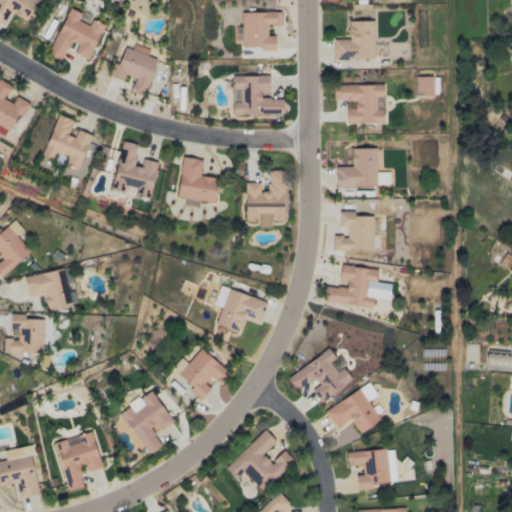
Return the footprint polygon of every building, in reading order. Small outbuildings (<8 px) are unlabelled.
[(26,20),(36,0),(0,0),(0,23),(3,25),(9,12),(26,20)] [(87,59),(103,24),(91,19),(88,25),(77,20),(81,13),(67,7),(47,54),(61,60),(69,41),(77,45),(73,53),(87,59)] [(240,12),(241,46),(260,46),(260,50),(275,50),(274,35),(266,36),(266,25),(280,25),(280,11),(240,12)] [(372,20),(347,21),(348,38),(332,39),(332,59),(373,58),(372,20)] [(155,58),(123,47),(118,64),(113,63),(108,76),(122,80),(124,74),(134,77),(129,91),(143,95),(155,58)] [(231,114),(281,114),(281,98),(260,98),(260,90),(268,90),(268,75),(232,75),(231,114)] [(416,76),(416,95),(431,95),(431,76),(416,76)] [(0,133),(5,136),(16,114),(21,117),(28,103),(15,96),(12,103),(3,99),(10,85),(0,79),(0,133)] [(332,100),(353,100),(354,108),(344,108),(345,123),(382,122),(382,109),(375,109),(375,96),(383,96),(383,83),(332,84),(332,100)] [(89,134),(76,130),(74,137),(67,134),(72,119),(56,114),(42,155),(52,158),(54,152),(67,157),(64,165),(78,169),(89,134)] [(156,161),(142,159),(140,167),(133,165),(137,144),(120,140),(110,190),(123,192),(124,185),(140,188),(138,197),(149,199),(156,161)] [(388,185),(388,171),(375,172),(374,147),(350,148),(350,166),(334,167),(335,186),(388,185)] [(175,196),(213,202),(217,178),(199,175),(202,159),(182,156),(175,196)] [(244,182),(244,221),(259,221),(259,226),(270,226),(270,220),(283,220),(283,170),(267,170),(267,191),(259,191),(259,182),(244,182)] [(372,249),(371,215),(354,215),(354,211),(338,211),(338,226),(346,226),(346,235),(332,235),(332,250),(372,249)] [(371,307),(372,297),(388,299),(390,283),(374,281),(376,269),(340,264),(338,279),(346,280),(345,288),(324,285),(322,301),(371,307)] [(23,275),(26,296),(43,294),(45,309),(70,305),(67,283),(71,283),(69,268),(23,275)] [(239,332),(243,316),(259,321),(265,300),(218,286),(213,305),(220,307),(214,325),(239,332)] [(41,353),(42,319),(24,318),(24,313),(9,313),(9,329),(17,329),(17,338),(2,338),(2,351),(41,353)] [(485,354),(508,354),(509,346),(485,345),(485,354)] [(229,373),(199,348),(186,364),(180,359),(173,367),(193,384),(188,390),(200,399),(209,387),(204,383),(209,375),(219,384),(229,373)] [(286,377),(297,392),(308,384),(319,401),(350,379),(342,367),(335,371),(328,361),(334,357),(328,348),(286,377)] [(484,363),(510,363),(510,355),(485,355),(484,363)] [(358,433),(379,420),(359,388),(323,410),(335,428),(349,418),(358,433)] [(171,422),(149,390),(118,411),(147,454),(162,444),(155,433),(171,422)] [(224,467),(234,479),(242,471),(260,490),(292,460),(283,450),(270,462),(261,454),(275,441),(264,429),(224,467)] [(100,468),(92,432),(53,441),(65,490),(81,487),(76,465),(85,463),(87,471),(100,468)] [(2,449),(4,460),(0,460),(0,485),(15,483),(18,497),(37,494),(30,453),(33,452),(31,445),(2,449)] [(386,483),(385,449),(346,451),(346,465),(361,464),(361,474),(355,474),(356,490),(370,489),(369,484),(386,483)] [(255,511),(275,511),(287,501),(277,491),(255,511)]
